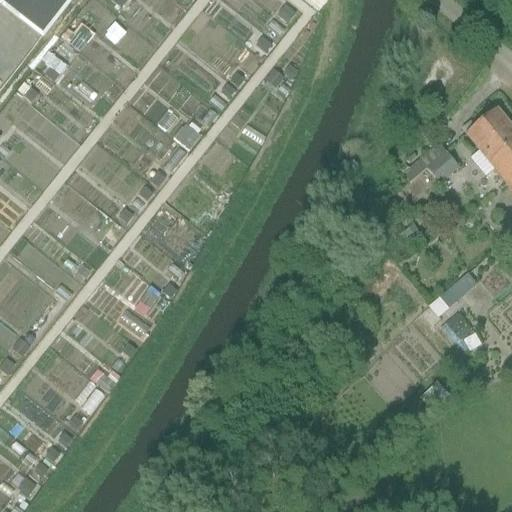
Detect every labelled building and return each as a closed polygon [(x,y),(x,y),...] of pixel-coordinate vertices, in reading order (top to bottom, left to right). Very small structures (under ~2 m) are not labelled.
[(0,0),(0,9),(40,41),(72,0),(0,0)] [(511,189),(511,132),(496,112),(465,138),(509,192),(511,189)] [(445,154),(425,171),(437,186),(458,170),(445,154)] [(457,285),(428,310),(438,321),(477,287),(467,275),(464,279),(457,285)] [(82,317),(101,328),(109,312),(90,302),(82,317)] [(41,318),(30,333),(48,346),(59,330),(41,318)]
